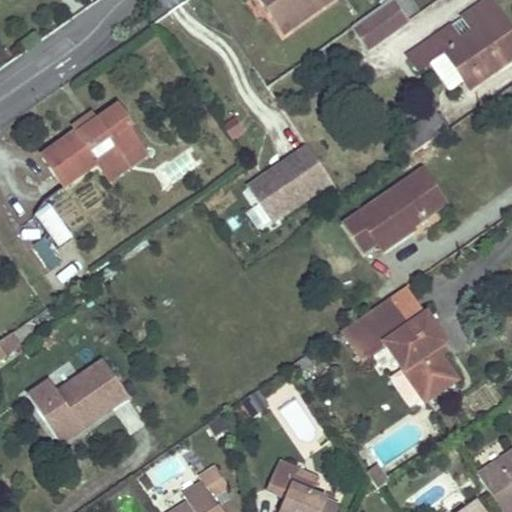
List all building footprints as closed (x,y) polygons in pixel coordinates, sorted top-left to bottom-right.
[(262,0),(272,14),(287,35),(313,17),(307,7),(315,0),(262,0)] [(315,0),(307,7),(313,17),(335,0),(315,0)] [(411,0),(398,0),(403,7),(411,20),(421,13),(411,0)] [(454,26),(410,57),(421,71),(446,52),(472,89),(508,64),(504,58),(511,52),(511,22),(495,0),(490,0),(466,18),(474,29),(463,38),(454,26)] [(403,7),(363,34),(374,52),(415,25),(411,20),(403,7)] [(466,18),(454,26),(463,38),(474,29),(466,18)] [(78,136),(44,158),(66,190),(99,167),(105,174),(141,148),(130,132),(133,130),(119,110),(99,124),(93,129),(88,122),(75,131),(78,136)] [(395,139),(409,158),(450,130),(438,111),(395,139)] [(94,117),(88,122),(93,129),(99,124),(94,117)] [(243,129),(237,120),(226,127),(233,136),(243,129)] [(334,183),(309,147),(283,165),(286,168),(264,182),(262,179),(249,188),(274,225),(334,183)] [(141,148),(105,174),(113,185),(148,160),(141,148)] [(264,182),(286,168),(283,165),(262,179),(264,182)] [(423,173),(348,226),(366,253),(380,244),(386,252),(413,233),(411,229),(446,205),(423,173)] [(34,245),(49,272),(61,265),(46,239),(34,245)] [(409,329),(389,300),(363,318),(342,332),(363,363),(388,345),(427,401),(459,379),(442,355),(437,348),(442,344),(445,342),(427,316),(409,329)] [(15,333),(21,342),(35,332),(29,323),(15,333)] [(21,342),(15,333),(0,343),(0,365),(25,347),(21,342)] [(437,348),(442,355),(448,351),(442,344),(437,348)] [(88,428),(130,399),(105,362),(59,393),(51,382),(30,397),(60,441),(85,424),(88,428)] [(267,407),(258,393),(242,404),(252,418),(267,407)] [(230,428),(221,416),(205,427),(214,439),(230,428)] [(63,445),(88,428),(85,424),(60,441),(63,445)] [(511,511),(511,450),(479,474),(493,494),(505,511),(511,511)] [(339,511),(342,509),(313,496),(321,478),(282,461),(268,491),(287,500),(281,511),(339,511)] [(388,484),(377,467),(368,473),(369,475),(379,490),(384,486),(388,484)] [(222,511),(214,499),(228,489),(215,468),(200,478),(205,486),(185,499),(189,506),(179,511),(222,511)] [(505,511),(493,494),(484,500),(492,511),(505,511)] [(450,511),(447,511),(486,511),(480,502),(465,511),(450,511)]
